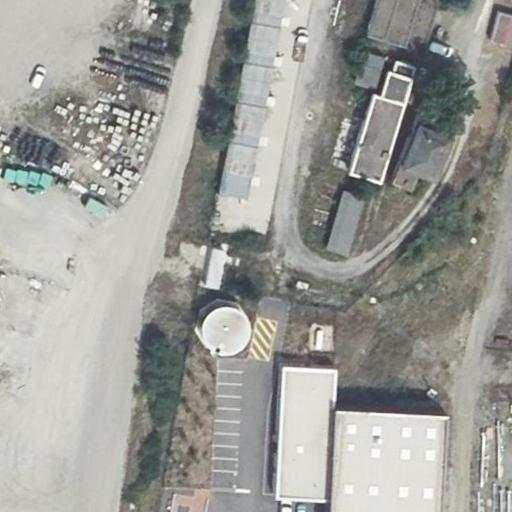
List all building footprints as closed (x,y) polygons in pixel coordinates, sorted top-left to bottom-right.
[(281,0),(252,0),(217,191),(245,196),(281,0)] [(442,0),(376,0),(366,34),(426,52),(442,0)] [(511,12),(494,8),(486,38),(509,44),(511,33),(511,12)] [(351,169),(381,178),(415,65),(384,56),(351,169)] [(425,96),(391,180),(415,190),(423,172),(438,178),(455,133),(441,127),(449,106),(425,96)] [(361,195),(340,189),(325,245),(346,251),(361,195)] [(222,247),(204,245),(199,283),(216,286),(222,247)] [(204,307),(198,315),(195,324),(197,333),(201,342),(209,347),(218,350),(228,349),(236,344),(242,336),(244,327),(243,318),(238,310),(231,304),(221,301),(212,303),(204,307)] [(335,325),(310,324),(309,350),(334,351),(335,325)] [(331,368),(279,365),(273,495),(325,497),(330,405),(331,368)] [(435,511),(441,410),(330,405),(325,497),(324,511),(435,511)]
